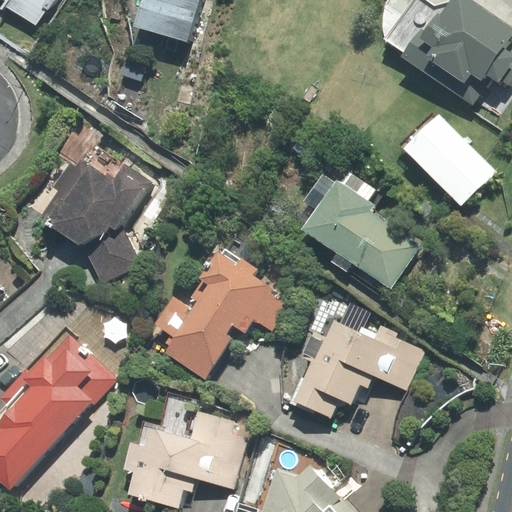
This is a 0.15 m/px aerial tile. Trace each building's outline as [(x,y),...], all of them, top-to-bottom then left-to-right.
[(0,0),(0,2),(2,3),(4,0),(12,0),(43,21),(57,0),(0,0)] [(153,0),(144,29),(195,45),(209,0),(153,0)] [(414,62),(412,66),(482,111),(500,82),(509,88),(511,84),(511,52),(511,50),(511,26),(471,0),(465,0),(454,18),(426,0),(423,0),(392,48),(414,62)] [(448,121),(414,152),(466,208),(500,176),(448,121)] [(159,185),(102,144),(46,220),(88,252),(104,285),(143,266),(126,232),(159,185)] [(320,217),(308,237),(396,293),(425,248),(377,217),(382,209),(373,203),(382,189),(356,172),(348,186),(329,175),(308,209),(320,217)] [(196,301),(187,294),(150,344),(205,385),(245,331),(252,336),(264,320),(277,330),(294,307),(281,298),(284,294),(264,279),(268,273),(235,249),(196,301)] [(336,342),(323,336),(313,357),(325,363),(303,407),(338,425),(346,408),(357,413),(368,391),(375,395),(381,381),(409,395),(430,353),(384,330),(381,336),(366,329),(363,336),(344,326),(336,342)] [(0,438),(0,475),(18,493),(123,382),(73,335),(35,376),(40,381),(2,421),(10,428),(0,438)] [(169,429),(146,423),(133,475),(144,478),(138,501),(180,511),(185,511),(194,480),(237,491),(249,442),(238,439),(242,423),(202,412),(198,425),(172,418),(169,429)] [(362,507),(318,459),(293,480),(275,478),(264,511),(357,511),(362,507)]
